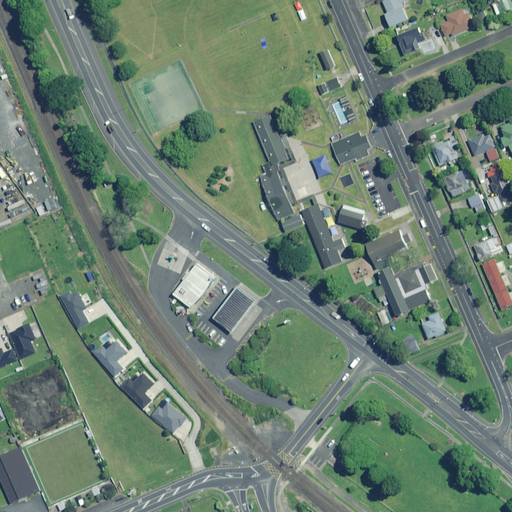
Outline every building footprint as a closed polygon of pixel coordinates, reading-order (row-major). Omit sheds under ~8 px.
[(407,0),(384,0),(383,1),(388,12),(386,13),(392,27),(410,20),(403,2),(407,0)] [(511,11),(511,4),(510,0),(505,0),(493,5),(496,12),(499,11),(501,16),(511,11)] [(464,15),(462,9),(446,16),(449,21),(440,25),(445,36),(451,33),(452,35),(474,26),(469,14),(464,15)] [(420,25),(396,34),(405,56),(420,50),(422,54),(446,44),(443,36),(441,37),(438,28),(431,31),(433,36),(425,39),(420,25)] [(325,48),(315,53),(322,69),(332,64),(325,48)] [(334,78),(315,85),(319,94),(338,87),(334,78)] [(339,98),(341,101),(332,105),(341,125),(355,118),(345,95),(339,98)] [(328,97),(322,99),(324,105),(330,103),(328,97)] [(256,175),(275,218),(293,210),(273,166),(288,160),(267,113),(250,120),(268,159),(257,165),(260,173),(256,175)] [(511,119),(509,120),(509,122),(501,126),(505,137),(501,139),(505,147),(510,146),(511,151),(511,119)] [(358,129),(327,142),(336,165),(367,152),(358,129)] [(496,147),(490,132),(469,140),(474,155),(496,147)] [(439,166),(448,162),(453,160),(458,158),(454,147),(458,145),(455,137),(432,147),(439,166)] [(499,158),(496,149),(487,152),(490,161),(499,158)] [(451,197),(471,189),(467,180),(473,178),(469,167),(443,178),(451,197)] [(487,201),(492,212),(501,209),(502,211),(511,206),(511,191),(511,190),(511,189),(511,180),(508,182),(505,173),(489,179),(492,186),(488,188),(491,195),(498,192),(499,196),(487,201)] [(477,212),(486,208),(482,199),(484,198),(481,193),(468,199),(472,208),(475,206),(477,212)] [(315,205),(299,212),(323,268),(339,261),(315,205)] [(365,215),(337,207),(333,222),(360,230),(365,215)] [(296,214),(279,222),(283,232),(301,224),(296,214)] [(488,228),(492,235),(493,235),(494,237),(496,236),(492,226),(488,228)] [(396,228),(361,242),(372,268),(390,260),(388,255),(404,249),(396,228)] [(475,247),(478,254),(476,255),(479,262),(486,259),(503,251),(501,246),(496,248),(492,239),(475,247)] [(384,297),(391,313),(427,297),(422,284),(433,279),(424,259),(389,273),(386,266),(372,272),(377,284),(367,288),(373,302),(384,297)] [(496,264),(494,259),(482,264),(502,310),(511,305),(511,292),(509,294),(506,286),(511,284),(507,275),(502,277),(501,273),(506,271),(502,261),(496,264)] [(212,278),(194,264),(169,296),(188,310),(212,278)] [(212,318),(231,333),(255,301),(236,287),(212,318)] [(70,292),(62,297),(60,297),(79,330),(91,322),(84,310),(88,308),(79,292),(72,296),(70,292)] [(447,332),(439,312),(429,317),(431,320),(422,325),(428,339),(436,336),(436,337),(447,332)] [(38,339),(30,321),(8,331),(22,360),(37,353),(32,341),(38,339)] [(419,350),(413,335),(403,339),(409,354),(419,350)] [(126,352),(116,340),(108,348),(103,342),(92,352),(113,377),(122,370),(115,362),(126,352)] [(0,368),(20,361),(14,345),(0,350),(0,368)] [(145,394),(156,383),(145,371),(143,373),(139,369),(130,379),(123,386),(145,408),(153,401),(145,394)] [(187,418),(169,405),(165,411),(160,407),(156,407),(149,417),(175,435),(187,418)] [(40,489),(21,446),(0,455),(0,477),(10,501),(40,489)] [(101,493),(97,486),(91,489),(95,496),(101,493)] [(66,508),(64,502),(58,505),(60,511),(66,508)]
